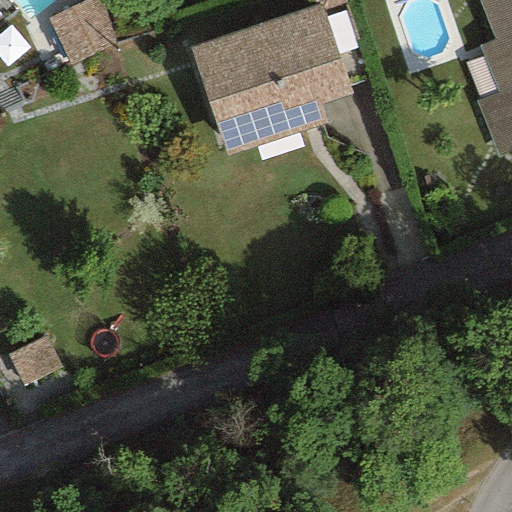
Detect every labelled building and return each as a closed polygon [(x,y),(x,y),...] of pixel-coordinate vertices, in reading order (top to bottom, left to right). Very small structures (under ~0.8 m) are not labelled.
[(0,0),(0,21),(13,12),(3,0),(0,0)] [(115,46),(95,0),(93,0),(48,19),(68,66),(115,46)] [(317,0),(321,10),(345,2),(344,0),(317,0)] [(511,151),(511,0),(477,0),(494,40),(477,47),(495,94),(475,102),(497,157),(511,151)] [(347,95),(319,7),(188,49),(224,158),(326,125),(319,104),(347,95)] [(58,369),(39,339),(3,362),(22,392),(58,369)]
